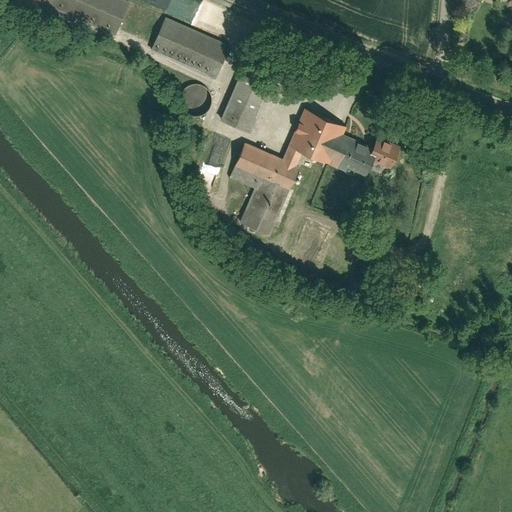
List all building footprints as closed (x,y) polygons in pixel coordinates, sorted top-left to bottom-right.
[(130,1),(126,0),(35,0),(116,34),(130,1)] [(230,47),(165,18),(150,51),(214,80),(230,47)] [(244,65),(219,120),(248,133),(273,78),(244,65)] [(203,114),(207,110),(210,105),(211,100),(211,95),(209,90),(206,86),(201,83),(196,82),(191,83),(186,85),(182,89),(179,93),(178,99),(179,105),(182,109),(186,113),(192,115),(197,115),(203,114)] [(333,122),(303,109),(282,159),(245,143),(231,175),(259,187),(244,222),(270,234),(304,154),(316,159),(354,175),(367,146),(330,130),(333,122)] [(401,148),(376,137),(367,159),(392,169),(401,148)] [(422,276),(413,277),(415,293),(424,291),(422,276)]
